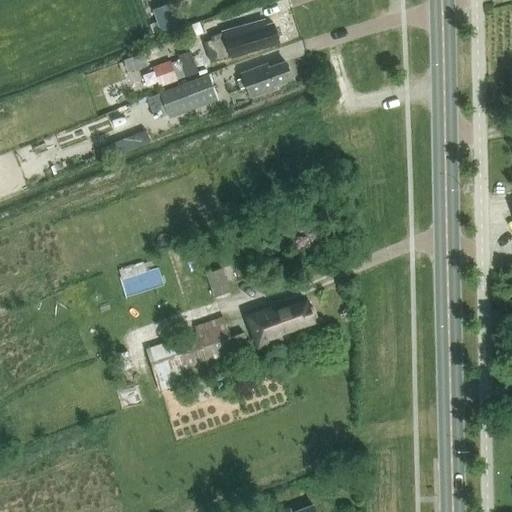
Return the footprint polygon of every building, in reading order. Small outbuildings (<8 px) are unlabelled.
[(170,3),(153,9),(160,31),(178,25),(170,3)] [(264,20),(223,32),(210,36),(211,40),(203,43),(211,64),(279,43),(273,23),(265,25),(264,20)] [(198,71),(190,49),(176,55),(178,60),(170,62),(169,59),(152,65),(159,85),(198,71)] [(241,73),(242,77),(237,79),(241,89),(246,87),(250,97),(274,88),(273,85),(291,79),(285,62),(268,68),(267,64),(241,73)] [(218,100),(208,74),(147,97),(155,119),(168,114),(169,118),(218,100)] [(121,151),(152,138),(148,128),(117,140),(121,151)] [(213,298),(231,292),(222,268),(205,274),(213,298)] [(271,309),(247,317),(257,346),(280,338),(279,334),(313,322),(312,319),(317,315),(313,305),(307,305),(306,301),(272,313),(271,309)] [(251,354),(243,332),(230,336),(225,321),(195,331),(147,348),(162,391),(190,381),(211,374),(209,368),(251,354)]
